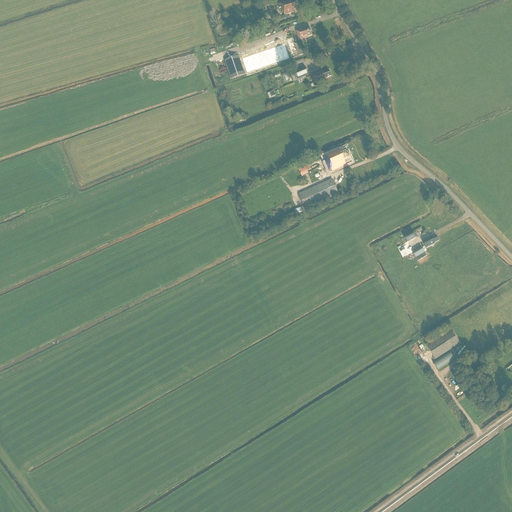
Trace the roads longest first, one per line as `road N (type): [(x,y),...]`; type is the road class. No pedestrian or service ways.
road 1 (tertiary): [(335,0),(378,78),(398,147),(511,257)]
road 2 (unclassified): [(378,511),(511,414)]
